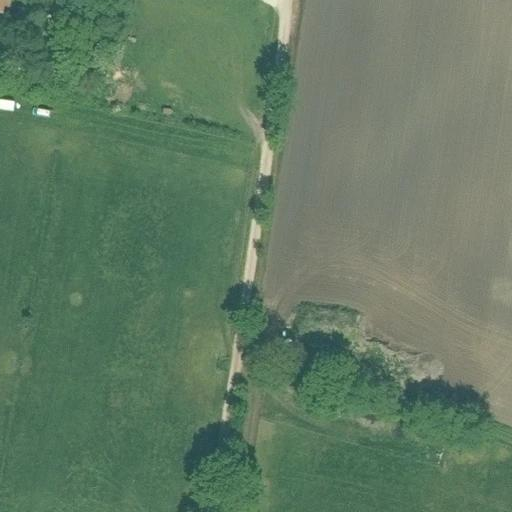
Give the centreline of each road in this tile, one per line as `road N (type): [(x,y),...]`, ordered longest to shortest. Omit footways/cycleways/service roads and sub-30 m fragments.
road 1 (track): [(239,328),(511,421)]
road 2 (unclassified): [(209,511),(239,328)]
road 3 (track): [(232,511),(260,335)]
